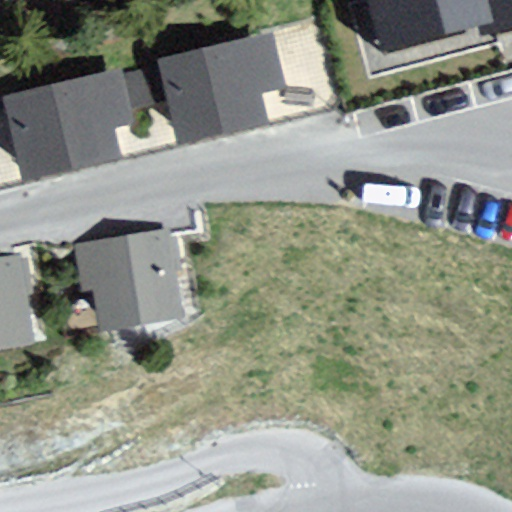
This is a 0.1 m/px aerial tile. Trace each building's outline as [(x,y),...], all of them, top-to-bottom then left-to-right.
[(511,0),(322,0),(349,68),(451,39),(511,23),(511,0)] [(254,45),(149,66),(163,136),(269,114),(254,45)] [(102,65),(0,91),(0,168),(3,180),(124,149),(102,65)] [(159,226),(62,243),(77,331),(174,314),(159,226)] [(6,250),(0,251),(0,337),(22,333),(6,250)]
